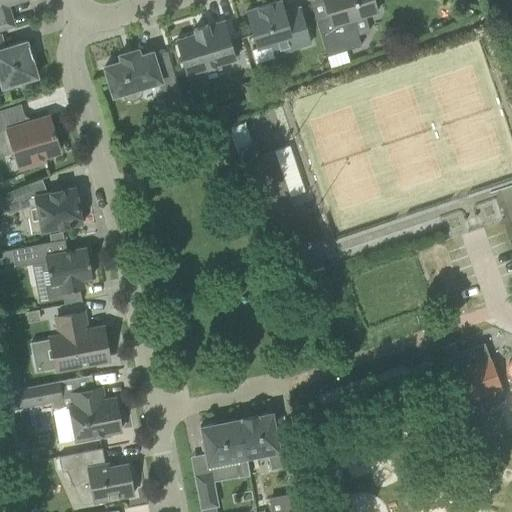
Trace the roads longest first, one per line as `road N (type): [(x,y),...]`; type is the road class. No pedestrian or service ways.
road 1 (residential): [(155,414),(70,69),(72,27)]
road 2 (unclassified): [(155,414),(288,388)]
